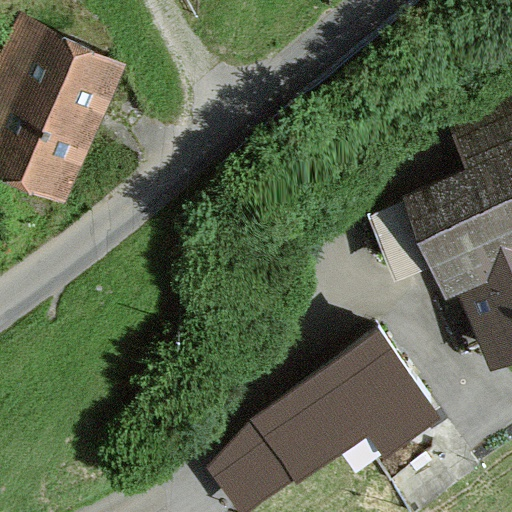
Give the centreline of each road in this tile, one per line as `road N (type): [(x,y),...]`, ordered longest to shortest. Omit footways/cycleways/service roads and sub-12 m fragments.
road 1 (unclassified): [(0,302),(377,0)]
road 2 (track): [(233,112),(189,60),(155,0)]
